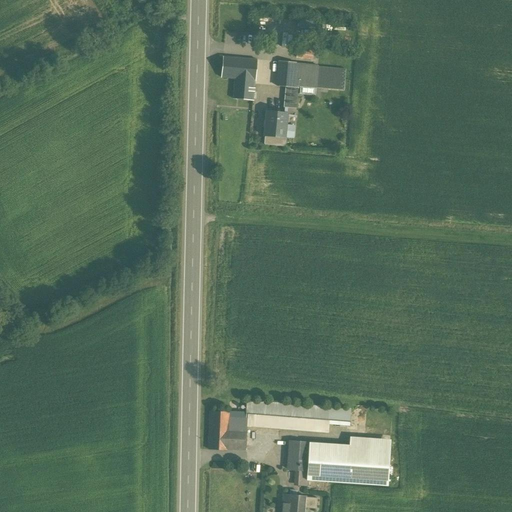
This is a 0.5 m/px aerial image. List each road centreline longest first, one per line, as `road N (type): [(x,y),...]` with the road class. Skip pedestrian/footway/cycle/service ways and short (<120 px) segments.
road 1 (secondary): [(197,0),(186,511)]
road 2 (unknown): [(187,464),(284,465),(285,429),(302,428)]
road 3 (unknown): [(196,53),(326,58)]
